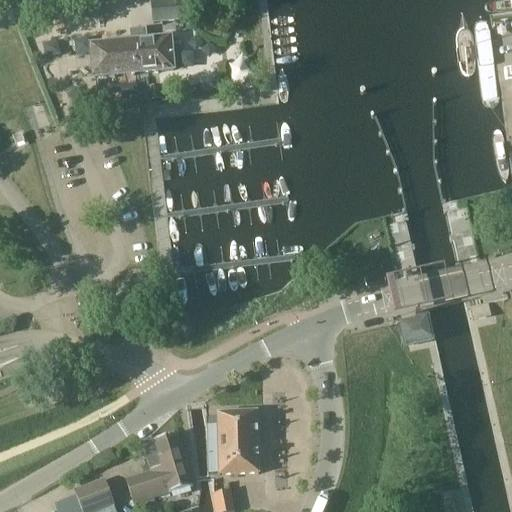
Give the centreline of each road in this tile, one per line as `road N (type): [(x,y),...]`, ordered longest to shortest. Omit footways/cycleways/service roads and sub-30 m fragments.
road 1 (unclassified): [(0,503),(245,352),(309,328)]
road 2 (unclassified): [(309,328),(511,273)]
road 3 (unclassified): [(310,511),(333,438),(309,328)]
